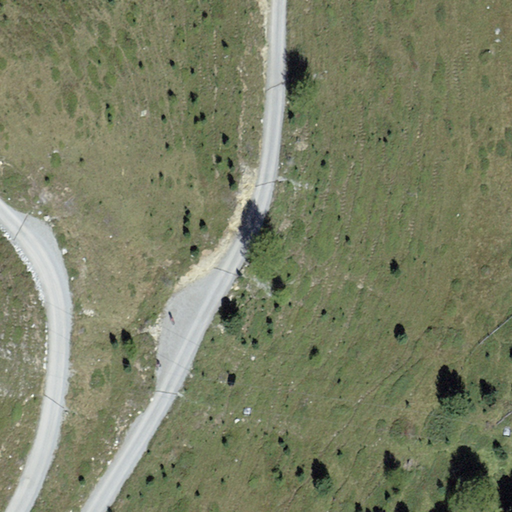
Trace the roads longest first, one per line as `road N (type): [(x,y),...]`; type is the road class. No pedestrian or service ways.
road 1 (track): [(280,0),(267,175),(252,224),(196,308),(164,393),(96,511)]
road 2 (track): [(15,511),(35,473),(67,343),(46,270),(0,212)]
